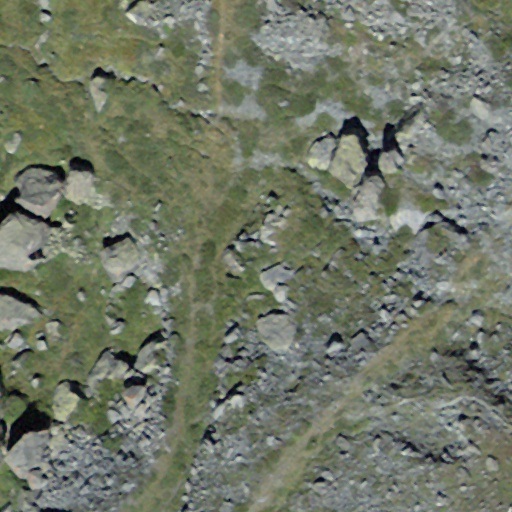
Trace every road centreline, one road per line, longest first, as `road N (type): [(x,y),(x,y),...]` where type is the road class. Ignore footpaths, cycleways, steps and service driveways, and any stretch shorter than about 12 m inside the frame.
road 1 (track): [(166,511),(232,281),(218,0)]
road 2 (track): [(511,167),(358,376),(236,511)]
